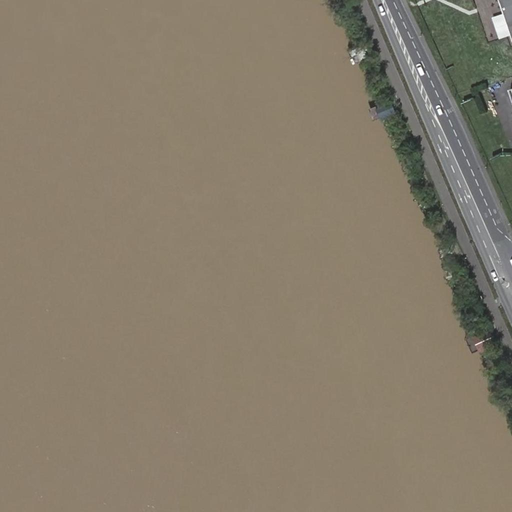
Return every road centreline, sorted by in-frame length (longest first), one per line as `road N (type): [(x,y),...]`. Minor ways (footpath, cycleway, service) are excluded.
road 1 (secondary): [(377,0),(503,293)]
road 2 (secondary): [(511,262),(393,0)]
